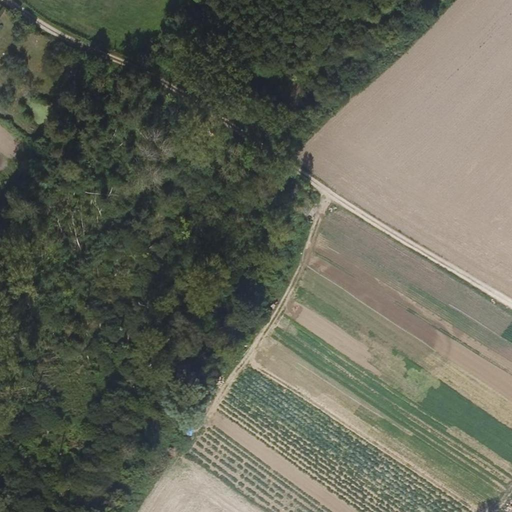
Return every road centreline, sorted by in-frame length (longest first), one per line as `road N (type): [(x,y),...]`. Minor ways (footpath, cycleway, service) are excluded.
road 1 (track): [(511,307),(7,0)]
road 2 (track): [(318,187),(307,238),(261,338),(135,511)]
